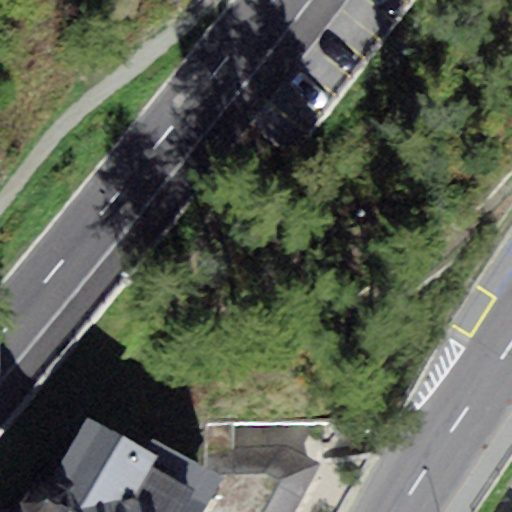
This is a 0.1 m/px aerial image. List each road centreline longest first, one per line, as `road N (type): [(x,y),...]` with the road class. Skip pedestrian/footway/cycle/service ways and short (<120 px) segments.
road 1 (tertiary): [(273,0),(0,337)]
road 2 (tertiary): [(404,511),(511,345)]
